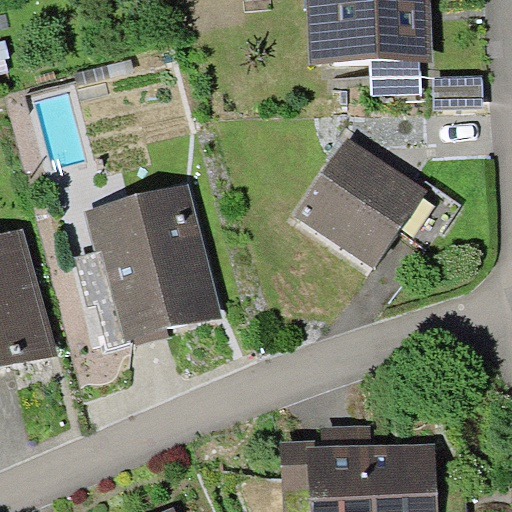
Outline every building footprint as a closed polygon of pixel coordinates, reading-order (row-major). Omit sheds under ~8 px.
[(308,0),(310,63),(371,62),(421,61),(434,60),(432,0),(308,0)] [(421,61),(371,62),(372,96),(422,95),(421,61)] [(483,77),(433,77),(434,110),(483,109),(483,77)] [(347,137),(294,215),(374,268),(428,189),(347,137)] [(189,184),(86,211),(96,252),(103,250),(127,341),(136,338),(169,331),(223,318),(189,184)] [(24,229),(0,235),(0,369),(60,354),(24,229)] [(170,336),(169,331),(136,338),(137,344),(170,336)] [(324,427),(325,445),(371,444),(371,426),(324,427)] [(308,440),(282,441),(285,511),(311,511),(309,445),(308,440)] [(439,511),(436,442),(371,444),(325,445),(309,445),(311,511),(439,511)]
